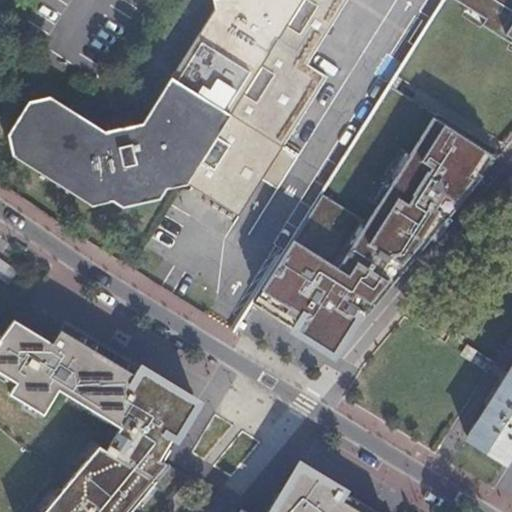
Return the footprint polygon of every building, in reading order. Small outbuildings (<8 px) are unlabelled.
[(213,0),(131,128),(105,136),(51,99),(29,104),(8,136),(12,155),(74,197),(93,191),(105,197),(145,185),(153,173),(172,167),(223,200),(247,163),(267,131),(314,57),(297,46),(326,0),(213,0)] [(511,0),(434,0),(454,10),(448,20),(471,32),(475,26),(493,37),(490,44),(509,53),(506,61),(510,63),(508,68),(511,69),(511,0)] [(280,333),(328,360),(348,324),(355,312),(424,233),(430,234),(445,215),(443,209),(492,152),(424,112),(400,154),(391,148),(377,170),(385,174),(380,185),(372,180),(360,201),(367,205),(356,223),(311,195),(262,275),(244,305),(282,328),(280,333)] [(283,140),(267,131),(247,163),(262,173),(283,140)] [(0,334),(0,380),(12,388),(9,395),(43,416),(58,391),(119,428),(105,451),(98,446),(42,511),(130,511),(168,466),(159,460),(174,436),(176,437),(196,404),(116,356),(112,362),(61,331),(53,344),(11,319),(0,334)] [(511,366),(467,438),(504,462),(511,449),(511,366)] [(373,511),(300,467),(273,511),(243,511),(241,511),(240,511),(373,511)]
